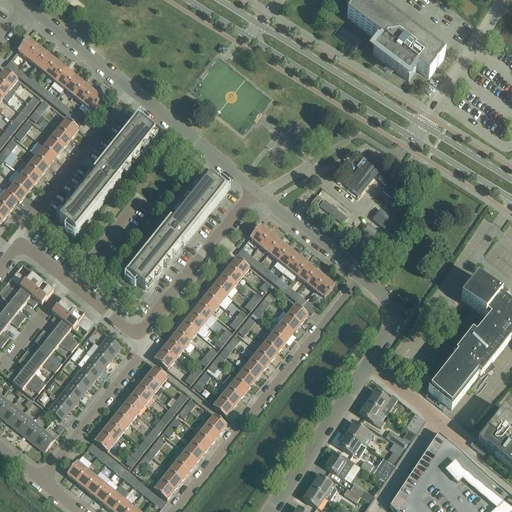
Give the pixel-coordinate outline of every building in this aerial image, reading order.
[(414,33),(413,34),(367,0),(359,0),(356,5),(349,0),(348,0),(346,4),(353,9),(346,18),(381,44),(380,46),(379,46),(372,55),(387,66),(386,68),(392,73),(393,71),(408,83),(415,73),(416,71),(428,80),(444,58),(417,38),(418,36),(414,33)] [(18,53),(27,61),(37,48),(28,41),(18,53)] [(37,48),(27,61),(36,68),(47,56),(37,48)] [(47,56),(36,68),(46,76),(56,63),(47,56)] [(15,76),(19,71),(10,63),(5,69),(15,76)] [(56,63),(46,76),(55,83),(65,71),(56,63)] [(24,84),(29,78),(19,71),(15,76),(24,84)] [(65,71),(55,83),(64,91),(74,78),(65,71)] [(0,83),(10,92),(17,82),(5,72),(0,78),(0,83)] [(33,91),(38,85),(29,78),(24,84),(33,91)] [(74,78),(64,91),(73,98),(83,85),(74,78)] [(0,83),(0,99),(2,101),(8,105),(15,96),(10,92),(0,83)] [(42,99),(47,93),(38,85),(33,91),(42,99)] [(83,85),(73,98),(83,105),(93,93),(83,85)] [(52,106),(56,100),(47,93),(42,99),(52,106)] [(83,105),(92,113),(102,101),(93,93),(83,105)] [(33,110),(39,103),(33,99),(27,106),(33,110)] [(61,113),(65,108),(56,100),(52,106),(61,113)] [(43,103),(35,112),(41,117),(49,107),(43,103)] [(33,110),(27,106),(21,113),(27,118),(33,110)] [(70,121),(75,115),(65,108),(61,113),(70,121)] [(35,112),(29,119),(35,124),(41,117),(35,112)] [(79,128),(84,123),(75,115),(70,121),(79,128)] [(18,129),(24,122),(18,117),(12,124),(18,129)] [(66,121),(58,131),(71,141),(79,132),(66,121)] [(59,223),(74,235),(154,136),(139,123),(59,223)] [(12,136),(18,129),(12,124),(7,131),(12,136)] [(20,131),(26,135),(32,128),(26,124),(20,131)] [(20,131),(15,138),(20,142),(26,135),(20,131)] [(58,131),(51,140),(64,150),(71,141),(58,131)] [(0,144),(3,147),(9,140),(3,136),(0,139),(0,144)] [(51,140),(44,149),(56,159),(64,150),(51,140)] [(6,149),(11,154),(17,147),(11,142),(6,149)] [(6,149),(0,155),(0,156),(5,161),(11,154),(6,149)] [(44,149),(36,159),(49,169),(56,159),(44,149)] [(36,159),(29,168),(41,178),(49,169),(36,159)] [(363,159),(356,167),(356,168),(361,171),(368,163),(367,162),(363,159)] [(34,187),(41,178),(29,168),(23,163),(16,173),(34,187)] [(369,164),(347,190),(358,199),(364,192),(380,172),(374,168),(369,164)] [(14,186),(26,196),(34,187),(16,173),(8,182),(14,186)] [(407,194),(383,174),(377,182),(386,189),(382,194),(390,201),(394,196),(401,201),(407,194)] [(144,292),(224,192),(209,180),(129,279),(144,292)] [(14,186),(6,195),(19,206),(26,196),(14,186)] [(0,190),(0,205),(10,214),(17,205),(19,206),(6,195),(6,196),(0,190)] [(310,205),(315,209),(322,201),(317,197),(310,205)] [(396,198),(391,205),(397,210),(402,203),(396,198)] [(319,208),(343,226),(348,221),(324,203),(319,208)] [(393,216),(396,211),(388,204),(384,209),(393,216)] [(0,205),(0,220),(2,223),(10,214),(0,205)] [(381,211),(373,221),(392,237),(401,227),(381,211)] [(368,244),(371,241),(377,246),(383,239),(367,226),(362,233),(366,237),(363,240),(368,244)] [(411,231),(407,228),(406,227),(399,236),(404,240),(411,231)] [(260,228),(250,240),(259,248),(269,235),(260,228)] [(279,243),(269,235),(259,248),(268,255),(279,243)] [(288,250),(279,243),(268,255),(278,263),(288,250)] [(390,244),(384,252),(388,256),(395,248),(395,247),(392,245),(390,244)] [(297,258),(288,250),(278,263),(287,270),(297,258)] [(381,250),(375,257),(383,263),(388,256),(384,252),(381,250)] [(237,256),(247,264),(251,258),(242,251),(237,256)] [(260,266),(251,258),(247,264),(256,272),(260,266)] [(306,265),(297,258),(287,270),(296,278),(306,265)] [(249,270),(237,260),(229,269),(241,280),(249,270)] [(316,273),(306,265),(296,278),(306,285),(316,273)] [(269,273),(260,266),(256,272),(265,279),(269,273)] [(234,289),(241,280),(229,269),(222,279),(234,289)] [(279,281),(269,273),(265,279),(274,286),(279,281)] [(325,280),(316,273),(306,285),(315,293),(325,280)] [(26,282),(17,274),(10,282),(21,291),(38,304),(41,307),(53,292),(32,275),(26,282)] [(234,289),(222,279),(214,288),(227,298),(234,289)] [(461,300),(488,321),(511,340),(511,311),(509,309),(511,307),(499,290),(495,293),(477,279),(461,300)] [(334,288),(325,280),(315,293),(324,300),(334,288)] [(279,281),(274,286),(283,294),(288,288),(291,285),(287,282),(284,285),(279,281)] [(259,291),(265,295),(271,288),(265,284),(259,291)] [(18,295),(6,288),(2,292),(23,308),(27,303),(34,309),(38,304),(21,291),(18,295)] [(214,288),(207,297),(219,307),(225,312),(232,303),(227,298),(214,288)] [(297,296),(288,288),(283,294),(293,301),(297,296)] [(279,294),(273,290),(267,297),(273,302),(279,294)] [(5,311),(21,324),(26,318),(19,313),(23,308),(2,292),(0,294),(0,297),(8,307),(5,311)] [(256,295),(250,302),(256,306),(262,300),(256,295)] [(306,303),(297,296),(293,301),(302,309),(306,303)] [(199,306),(212,316),(219,307),(207,297),(199,306)] [(87,335),(94,325),(63,300),(51,315),(55,318),(72,331),(71,331),(75,333),(79,328),(87,335)] [(264,301),(258,308),(264,313),(269,306),(264,301)] [(256,306),(250,302),(244,309),(250,314),(256,306)] [(316,311),(306,303),(302,309),(311,316),(316,311)] [(199,306),(192,316),(204,326),(209,329),(216,320),(212,316),(199,306)] [(295,307),(288,317),(300,327),(308,317),(295,307)] [(258,320),(264,313),(258,308),(252,316),(258,320)] [(17,330),(21,324),(5,311),(2,315),(0,314),(0,323),(6,329),(10,324),(17,330)] [(235,320),(241,325),(247,318),(241,313),(235,320)] [(197,335),(204,326),(192,316),(184,325),(197,335)] [(300,327),(288,317),(280,326),(293,336),(300,327)] [(58,329),(54,333),(75,350),(78,345),(68,335),(71,331),(72,331),(55,318),(51,323),(58,329)] [(230,328),(235,332),(241,325),(235,320),(230,328)] [(249,320),(243,327),(249,331),(255,324),(249,320)] [(480,379),(511,340),(488,321),(475,337),(471,334),(453,358),(455,359),(428,393),(451,412),(478,378),(480,379)] [(3,333),(6,329),(0,323),(0,340),(5,344),(9,339),(3,333)] [(184,325),(177,334),(189,344),(197,335),(184,325)] [(293,336),(280,326),(273,335),(285,345),(293,336)] [(249,331),(243,327),(237,334),(243,339),(249,331)] [(226,343),(232,336),(226,332),(221,339),(226,343)] [(75,350),(54,333),(50,338),(43,333),(39,338),(55,351),(58,347),(71,354),(75,350)] [(182,353),(189,344),(177,334),(169,343),(182,353)] [(285,345),(273,335),(265,345),(278,355),(285,345)] [(51,356),(55,351),(39,338),(34,344),(41,349),(37,354),(58,370),(62,366),(51,356)] [(234,338),(228,345),(234,350),(240,343),(234,338)] [(113,360),(121,349),(108,339),(99,349),(113,360)] [(226,343),(221,339),(215,346),(220,351),(226,343)] [(174,363),(182,353),(169,343),(162,353),(174,363)] [(228,357),(234,350),(228,345),(222,352),(228,357)] [(278,355),(265,345),(258,354),(270,364),(278,355)] [(91,360),(104,371),(113,360),(99,349),(91,360)] [(206,357),(211,362),(217,355),(211,350),(206,357)] [(58,370),(37,354),(34,359),(27,353),(22,359),(38,372),(42,368),(55,375),(58,370)] [(154,362),(167,372),(174,363),(162,353),(154,362)] [(74,363),(79,357),(75,354),(70,360),(74,363)] [(270,364),(258,354),(250,363),(263,373),(270,364)] [(211,362),(206,357),(200,365),(205,369),(211,362)] [(219,357),(213,364),(219,368),(225,361),(219,357)] [(35,376),(38,372),(22,359),(18,364),(25,370),(21,375),(42,391),(45,387),(35,376)] [(104,371),(91,360),(82,370),(96,381),(104,371)] [(263,373),(250,363),(243,372),(255,382),(263,373)] [(219,368),(213,364),(208,371),(213,375),(219,368)] [(196,380),(202,373),(196,369),(191,376),(196,380)] [(96,381),(82,370),(74,381),(87,391),(96,381)] [(167,380),(154,370),(147,379),(159,389),(167,380)] [(255,382),(243,372),(235,381),(248,391),(255,382)] [(6,379),(22,393),(25,388),(38,395),(42,391),(21,375),(17,379),(10,374),(6,379)] [(204,375),(199,382),(204,387),(210,380),(204,375)] [(189,390),(196,380),(191,376),(183,385),(189,390)] [(230,377),(223,386),(228,391),(241,401),(248,391),(235,381),(235,382),(230,377)] [(152,399),(159,389),(147,379),(139,389),(152,399)] [(87,391),(74,381),(65,391),(79,402),(87,391)] [(199,382),(193,389),(198,394),(204,387),(199,382)] [(139,389),(132,398),(144,408),(152,399),(139,389)] [(79,402),(65,391),(57,402),(70,412),(79,402)] [(241,401),(228,391),(221,400),(233,410),(241,401)] [(45,392),(37,403),(40,405),(48,395),(45,392)] [(375,393),(367,405),(381,414),(386,417),(387,418),(392,411),(398,402),(392,397),(388,402),(375,393)] [(182,407),(187,400),(182,396),(176,403),(182,407)] [(137,417),(144,408),(132,398),(124,407),(137,417)] [(0,419),(2,421),(13,407),(3,399),(0,402),(0,419)] [(233,410),(221,400),(213,409),(225,419),(233,410)] [(511,408),(503,401),(500,405),(509,413),(511,409),(511,408)] [(70,412),(57,402),(48,412),(62,423),(70,412)] [(184,409),(190,414),(195,407),(190,402),(184,409)] [(182,407),(176,403),(170,410),(176,415),(182,407)] [(381,414),(367,405),(360,417),(373,426),(374,426),(379,429),(382,424),(377,421),(381,414)] [(23,416),(13,407),(2,421),(13,429),(23,416)] [(129,426),(137,417),(124,407),(117,416),(129,426)] [(184,409),(178,416),(184,421),(190,414),(184,409)] [(484,442),(481,446),(488,451),(487,452),(495,458),(511,471),(511,418),(504,411),(487,433),(488,434),(483,440),(482,441),(484,442)] [(167,426),(173,419),(167,414),(161,421),(167,426)] [(23,438),(34,424),(23,416),(13,429),(23,438)] [(117,416),(109,425),(122,436),(129,426),(117,416)] [(406,430),(409,432),(415,437),(424,423),(415,416),(406,430)] [(214,418),(206,427),(219,437),(226,428),(214,418)] [(154,431),(159,435),(167,426),(161,421),(160,422),(157,419),(152,425),(156,427),(154,431)] [(169,428),(175,432),(181,425),(175,421),(169,428)] [(44,433),(34,424),(23,438),(33,446),(44,433)] [(115,445),(122,436),(109,425),(102,435),(115,445)] [(354,425),(346,437),(366,450),(373,438),(367,434),(368,434),(354,425)] [(60,427),(56,433),(59,436),(64,430),(60,427)] [(206,427),(199,436),(211,446),(219,437),(206,427)] [(169,428),(163,435),(169,440),(175,432),(169,428)] [(154,431),(146,440),(152,444),(159,435),(154,431)] [(386,440),(393,445),(405,453),(411,444),(415,437),(409,432),(403,441),(390,433),(386,440)] [(44,455),(55,441),(44,433),(33,446),(44,455)] [(107,454),(115,445),(102,435),(94,444),(107,454)] [(438,435),(389,508),(392,511),(511,511),(511,496),(458,452),(449,456),(439,436),(438,435)] [(199,436),(191,446),(204,456),(211,446),(199,436)] [(358,461),(366,450),(346,437),(338,449),(352,458),(352,457),(358,461)] [(476,440),(470,447),(483,457),(487,452),(488,451),(481,446),(484,442),(482,441),(478,437),(476,440)] [(154,446),(160,451),(166,444),(160,439),(154,446)] [(146,451),(152,444),(146,440),(140,447),(146,451)] [(401,460),(405,453),(393,445),(389,452),(401,460)] [(87,452),(97,459),(101,453),(92,446),(87,452)] [(154,446),(148,453),(154,458),(160,451),(154,446)] [(196,465),(204,456),(191,446),(184,455),(196,465)] [(137,463),(143,456),(137,451),(131,458),(137,463)] [(110,461),(101,453),(97,459),(106,466),(110,461)] [(184,455),(176,464),(189,474),(196,465),(184,455)] [(337,478),(343,481),(354,465),(342,457),(340,461),(333,457),(325,470),(337,478)] [(131,470),(137,463),(131,458),(126,465),(131,470)] [(139,465),(145,469),(151,462),(145,458),(139,465)] [(77,464),(67,477),(76,484),(86,472),(91,466),(81,459),(77,464)] [(106,466),(115,474),(120,468),(110,461),(106,466)] [(365,462),(360,469),(369,474),(373,468),(365,462)] [(378,480),(384,485),(395,469),(385,462),(379,471),(377,470),(376,471),(373,476),(372,477),(378,480)] [(176,464),(169,473),(181,483),(189,474),(176,464)] [(139,465),(133,472),(139,476),(145,469),(139,465)] [(129,476),(120,468),(115,474),(124,481),(129,476)] [(95,479),(86,472),(76,484),(85,492),(95,479)] [(169,473),(162,483),(174,493),(181,483),(169,473)] [(95,479),(85,492),(95,499),(105,487),(109,482),(109,481),(100,474),(99,475),(97,477),(95,479)] [(129,476),(124,481),(134,489),(138,483),(129,476)] [(319,478),(311,490),(325,499),(330,502),(336,492),(332,489),(333,488),(319,478)] [(378,480),(374,485),(381,490),(384,485),(378,480)] [(105,487),(95,499),(104,507),(114,494),(118,489),(109,482),(105,487)] [(147,491),(138,483),(134,489),(143,496),(147,491)] [(166,502),(174,493),(162,483),(154,492),(166,502)] [(354,486),(350,493),(360,500),(370,506),(372,503),(375,499),(354,486)] [(311,490),(303,502),(317,511),(325,499),(311,490)] [(147,491),(143,496),(152,504),(157,498),(147,491)] [(360,500),(350,493),(347,491),(343,497),(356,505),(360,500)] [(114,494),(104,507),(110,511),(114,511),(123,502),(114,494)] [(166,505),(157,498),(152,504),(161,511),(166,505)] [(130,511),(132,509),(123,502),(114,511),(130,511)]
